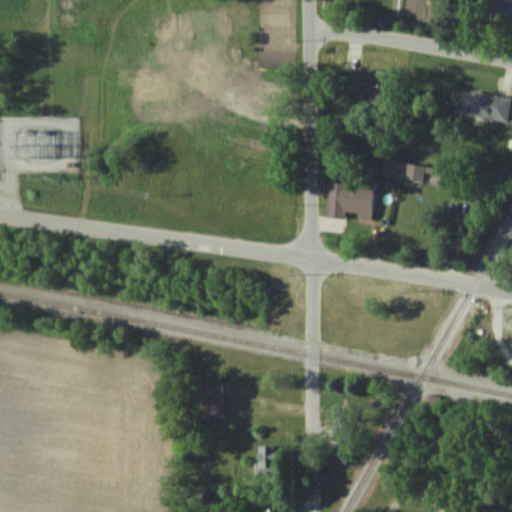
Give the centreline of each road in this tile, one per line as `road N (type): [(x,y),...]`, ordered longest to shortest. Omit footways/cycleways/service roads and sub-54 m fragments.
road 1 (residential): [(312,511),(311,0)]
road 2 (secondary): [(312,260),(0,214)]
road 3 (residential): [(511,61),(312,24)]
road 4 (secondary): [(511,290),(312,260)]
